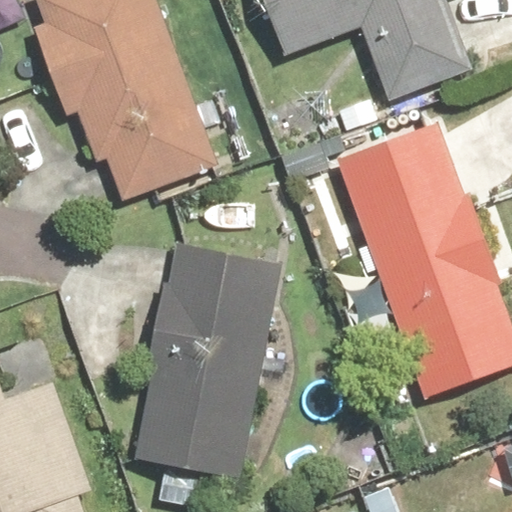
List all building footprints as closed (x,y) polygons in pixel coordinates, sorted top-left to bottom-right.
[(221,182),(155,0),(38,0),(50,33),(34,38),(66,125),(81,119),(101,174),(110,171),(126,216),(221,182)] [(258,0),(281,65),(366,35),(392,107),(481,76),(454,0),(258,0)] [(511,322),(441,131),(335,170),(425,416),(511,384),(511,322)] [(168,256),(133,476),(259,496),(294,275),(168,256)] [(0,511),(88,511),(52,392),(11,405),(5,384),(0,385),(0,511)]
